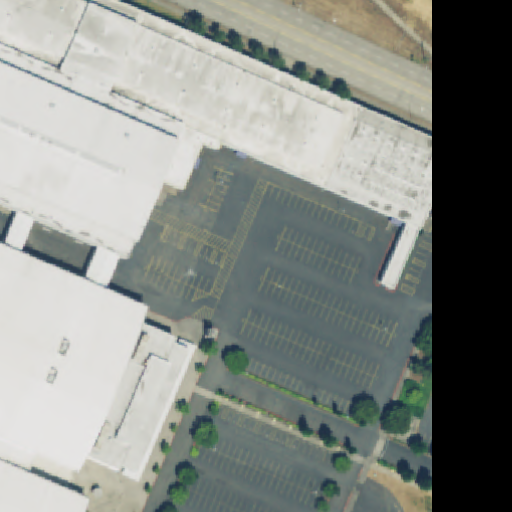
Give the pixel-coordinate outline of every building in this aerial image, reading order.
[(0,0),(0,207),(13,213),(31,220),(94,247),(115,256),(120,258),(153,179),(178,190),(198,144),(212,150),(215,143),(400,221),(374,282),(388,289),(414,228),(451,141),(118,0),(0,0)] [(31,220),(17,253),(0,245),(0,242),(13,213),(31,220)] [(70,472),(77,457),(112,472),(115,466),(123,469),(121,473),(137,480),(178,383),(194,347),(178,340),(175,347),(168,344),(170,338),(135,324),(142,306),(101,289),(80,280),(17,253),(0,245),(0,442),(33,457),(70,472)] [(115,256),(101,289),(80,280),(94,247),(115,256)] [(0,465),(25,476),(33,457),(0,442),(0,465)] [(0,511),(0,465),(25,476),(83,500),(78,511),(0,511)]
